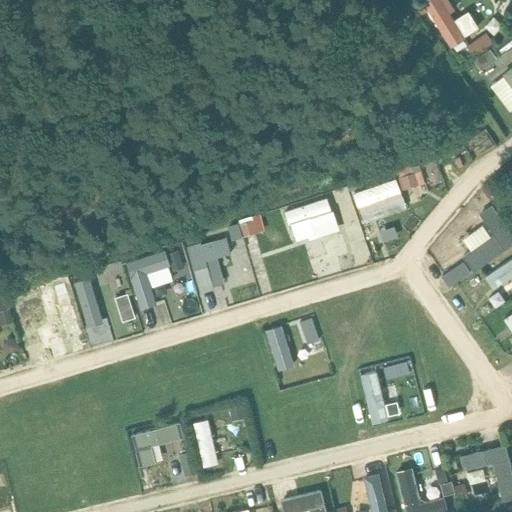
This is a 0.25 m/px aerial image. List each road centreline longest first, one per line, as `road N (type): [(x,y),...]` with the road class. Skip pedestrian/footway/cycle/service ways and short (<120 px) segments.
road 1 (residential): [(403,263),(0,388)]
road 2 (residential): [(103,511),(511,413)]
road 3 (residential): [(511,411),(403,263)]
road 4 (residential): [(511,146),(479,168),(403,263)]
